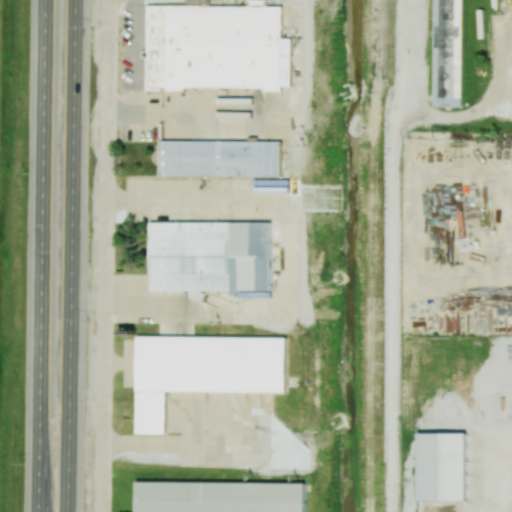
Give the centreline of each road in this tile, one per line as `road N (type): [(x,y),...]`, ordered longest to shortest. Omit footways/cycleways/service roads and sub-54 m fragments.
road 1 (primary): [(47,0),(37,511)]
road 2 (primary): [(67,511),(75,0)]
